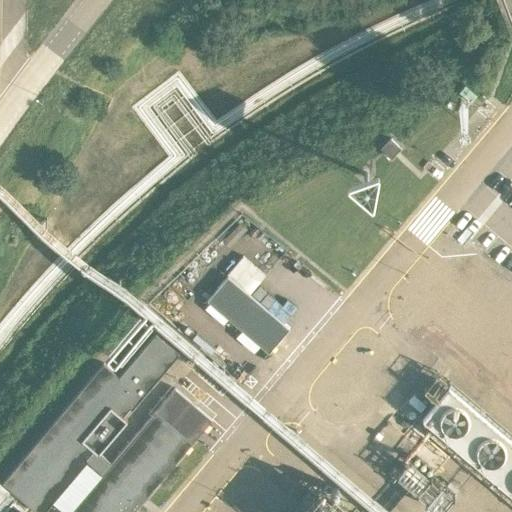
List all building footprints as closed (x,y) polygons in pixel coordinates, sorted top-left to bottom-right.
[(290,328),(228,275),(207,300),(269,353),(290,328)] [(44,511),(88,461),(102,474),(69,511),(133,511),(212,419),(175,388),(112,463),(100,453),(128,420),(124,416),(131,408),(132,409),(179,353),(156,333),(119,376),(106,365),(3,482),(37,511),(44,511)] [(224,381),(231,387),(238,380),(230,373),(224,381)] [(511,489),(511,437),(450,385),(424,415),(511,489)] [(421,386),(416,391),(430,403),(434,398),(421,386)]
